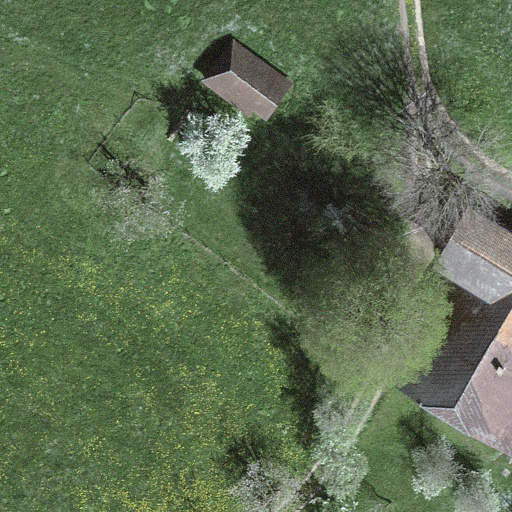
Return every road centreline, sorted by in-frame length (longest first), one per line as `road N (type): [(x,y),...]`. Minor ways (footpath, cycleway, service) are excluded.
road 1 (track): [(409,0),(423,112),(417,221),(388,346)]
road 2 (track): [(288,511),(362,418),(388,346)]
